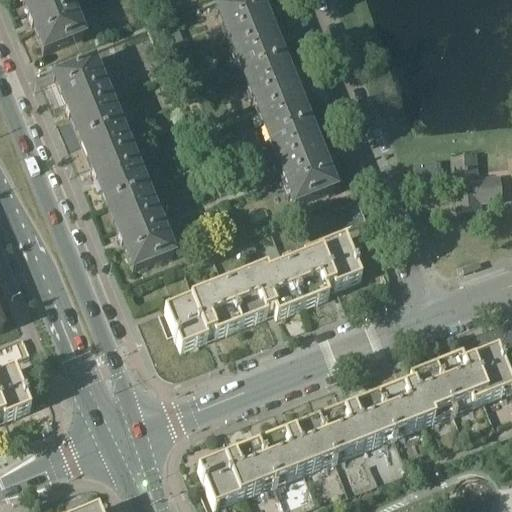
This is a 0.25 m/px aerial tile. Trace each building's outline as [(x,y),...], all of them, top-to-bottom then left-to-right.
[(42,57),(42,58),(82,41),(65,0),(20,0),(28,19),(27,20),(31,31),(33,30),(43,56),(42,57)] [(176,10),(173,1),(148,11),(151,19),(176,10)] [(272,40),(272,39),(271,38),(270,38),(267,30),(268,30),(267,28),(266,28),(256,4),(258,3),(257,1),(216,17),(242,83),(281,67),(270,41),(272,40)] [(177,61),(187,57),(182,45),(172,50),(177,61)] [(80,147),(119,131),(93,67),(53,83),(53,84),(55,84),(65,109),(64,110),(68,121),(70,121),(80,147)] [(242,83),(268,147),(307,131),(297,105),(298,105),(297,102),(296,103),(293,94),(294,94),(294,93),(293,93),(292,93),(281,67),(242,83)] [(107,211),(145,195),(119,131),(80,147),(91,173),(90,174),(95,185),(96,185),(107,211)] [(294,211),(334,195),(334,194),(332,194),(322,169),(323,168),(323,166),(322,167),(319,159),(320,158),(319,156),(318,157),(307,131),(268,147),(294,211)] [(453,164),(454,183),(458,214),(478,212),(477,206),(500,204),(500,203),(499,203),(497,184),(498,184),(498,183),(475,185),(473,162),(453,164)] [(414,170),(416,189),(437,186),(435,167),(414,170)] [(131,275),(132,276),(172,260),(145,195),(107,211),(118,237),(116,238),(121,249),(122,249),(133,275),(131,275)] [(354,270),(353,267),(344,245),(302,262),(303,266),(288,273),(285,266),(282,267),(300,315),(324,305),(321,297),(332,293),(333,296),(360,285),(356,275),(357,275),(355,270),(354,270)] [(251,247),(243,250),(247,259),(255,256),(251,247)] [(264,277),(224,293),(240,333),(265,323),(264,320),(272,316),(275,324),(300,315),(282,267),(279,268),(282,275),(266,281),(264,277)] [(180,357),(191,352),(206,346),(205,343),(213,339),(215,343),(240,333),(224,293),(191,306),(164,316),(174,341),(173,342),(175,347),(176,346),(180,357)] [(453,420),(470,413),(511,396),(511,392),(503,371),(504,371),(502,366),(501,366),(497,356),(470,366),(471,368),(463,372),(460,364),(434,375),(453,420)] [(12,374),(0,379),(0,424),(2,423),(3,426),(29,416),(25,405),(26,405),(24,400),(23,401),(12,374)] [(433,428),(453,420),(434,375),(409,385),(412,393),(404,396),(403,393),(377,403),(393,444),(433,428)] [(393,444),(377,403),(351,413),(351,416),(343,419),(342,417),(317,427),(333,467),(393,444)] [(273,491),(333,467),(317,427),(291,437),(292,440),(284,443),(283,440),(257,451),(273,491)] [(211,511),(219,511),(273,491),(257,451),(231,461),(232,463),(225,467),(224,464),(197,475),(201,485),(200,485),(202,490),(203,490),(211,511)]
